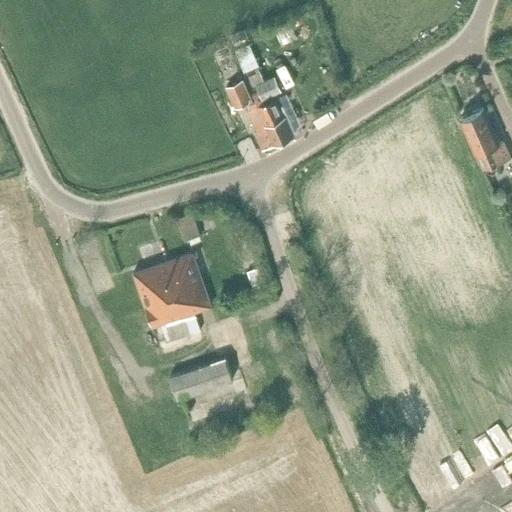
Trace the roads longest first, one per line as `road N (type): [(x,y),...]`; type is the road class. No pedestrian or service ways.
road 1 (unclassified): [(387,511),(344,426),(255,174)]
road 2 (unclassified): [(255,174),(104,214),(72,208),(50,192),(0,86)]
road 3 (unclassified): [(255,174),(472,34),(487,0)]
